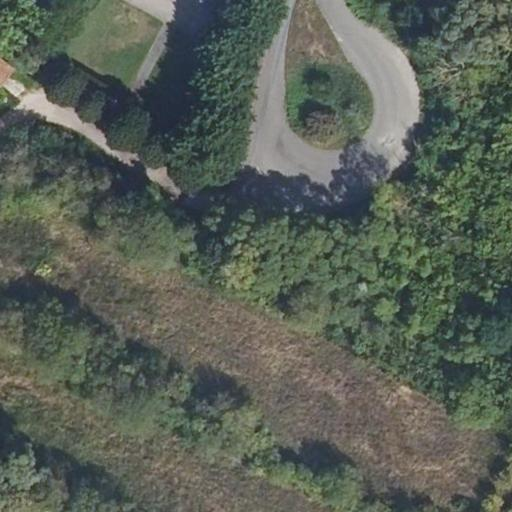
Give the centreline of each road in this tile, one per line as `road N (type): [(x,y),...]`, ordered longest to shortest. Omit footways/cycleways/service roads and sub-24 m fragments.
road 1 (residential): [(205,211),(37,100),(0,134)]
road 2 (residential): [(337,179),(375,160),(393,121),(382,79),(328,0)]
road 3 (residential): [(205,211),(310,204),(337,179)]
road 4 (motorway): [(511,421),(406,511)]
